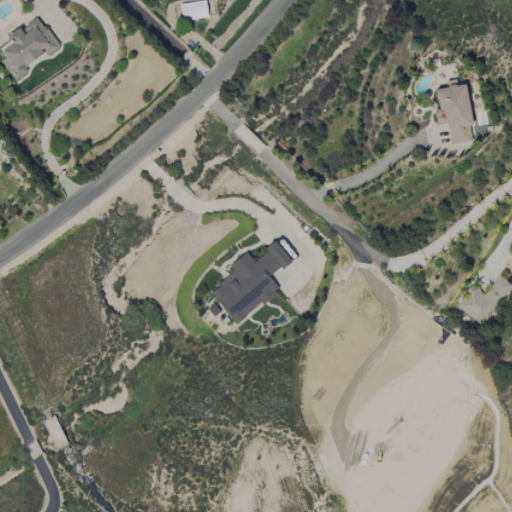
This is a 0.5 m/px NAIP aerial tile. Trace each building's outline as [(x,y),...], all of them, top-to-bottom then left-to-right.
[(207,18),(206,1),(180,4),(182,20),(207,18)] [(0,59),(14,81),(28,72),(25,68),(58,46),(38,17),(8,37),(14,46),(0,55),(0,59)] [(465,84),(456,86),(456,84),(434,87),(438,109),(434,110),(436,124),(446,123),(450,145),(472,142),(469,125),(472,124),(465,84)] [(209,291),(235,324),(279,290),(269,278),(290,261),(276,243),(252,261),(246,253),(229,265),(234,272),(209,291)] [(457,308),(482,326),(511,285),(499,275),(485,295),(473,286),(457,308)]
